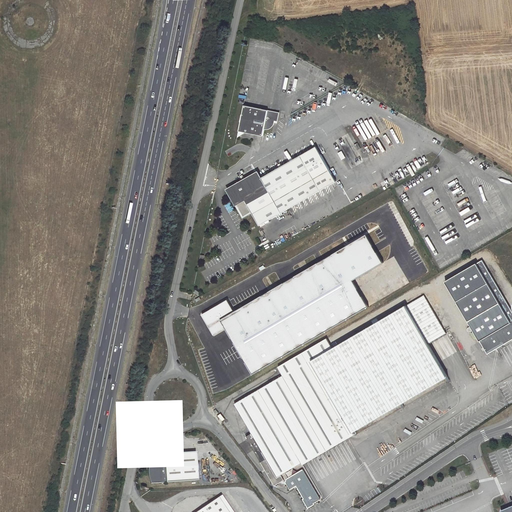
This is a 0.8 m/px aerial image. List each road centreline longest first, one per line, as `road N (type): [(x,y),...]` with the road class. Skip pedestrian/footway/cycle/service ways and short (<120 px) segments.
road 1 (motorway): [(173,0),(71,511)]
road 2 (motorway): [(84,511),(186,0)]
road 3 (unclassified): [(174,372),(167,324),(240,0)]
road 4 (unclassified): [(494,431),(369,511)]
road 5 (unclassified): [(281,511),(198,415)]
